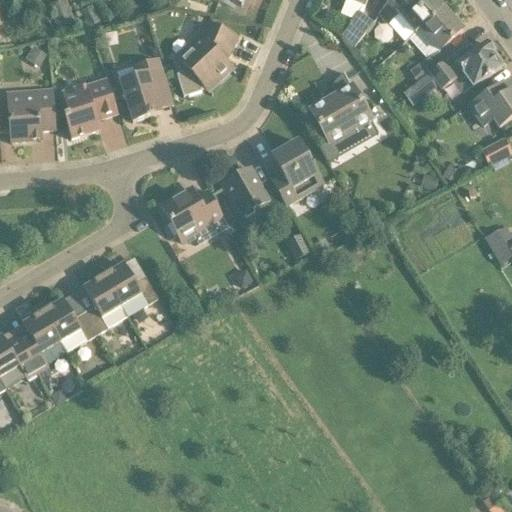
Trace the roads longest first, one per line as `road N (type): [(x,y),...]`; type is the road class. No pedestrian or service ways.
road 1 (residential): [(123,159),(182,155),(225,137),(261,92),(296,0)]
road 2 (residential): [(0,297),(110,240),(124,208),(123,159)]
road 3 (residential): [(0,172),(123,159)]
